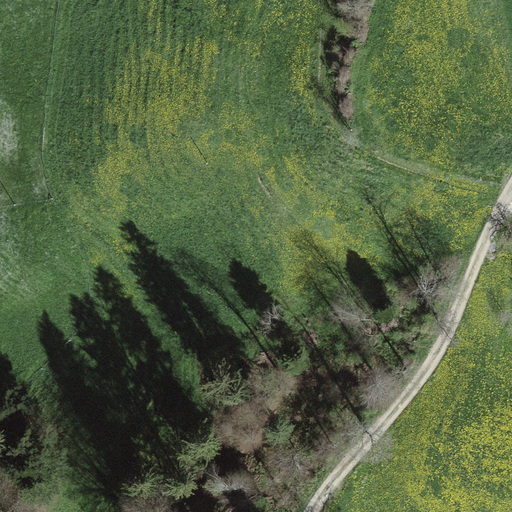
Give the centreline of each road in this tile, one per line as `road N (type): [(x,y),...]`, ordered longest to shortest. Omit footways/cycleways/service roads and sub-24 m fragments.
road 1 (track): [(66,0),(47,125),(52,183),(79,266),(79,312),(63,340),(0,397)]
road 2 (track): [(511,192),(427,363),(318,511)]
